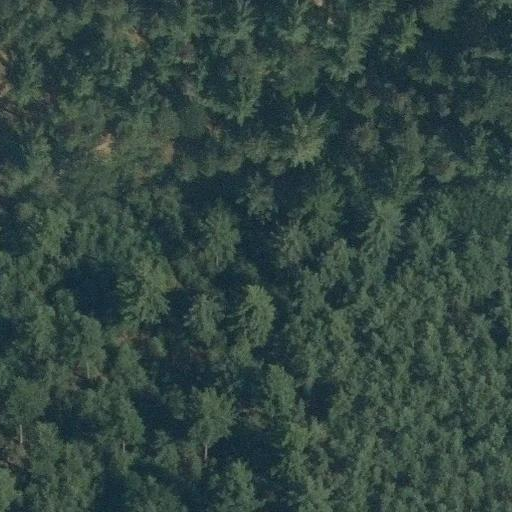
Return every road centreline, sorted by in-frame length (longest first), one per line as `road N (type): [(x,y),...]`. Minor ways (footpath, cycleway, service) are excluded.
road 1 (track): [(332,53),(0,197)]
road 2 (track): [(452,0),(332,53)]
